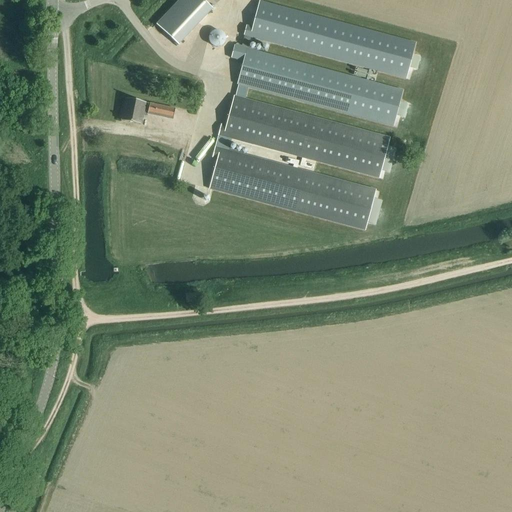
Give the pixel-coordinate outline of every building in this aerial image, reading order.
[(209,12),(196,0),(179,0),(153,28),(175,49),(209,12)] [(415,43),(259,1),(252,27),(247,25),(241,47),(234,45),(231,58),(243,62),(237,85),(238,85),(245,87),(392,126),(402,90),(246,49),(250,37),(405,79),(415,43)] [(210,36),(209,37),(209,39),(209,41),(209,42),(211,44),(213,46),(215,47),(218,47),(220,46),(222,45),(224,43),(225,41),(225,38),(224,36),(223,34),(222,32),(220,31),(217,31),(215,31),(213,32),(212,33),(210,34),(210,36)] [(245,87),(238,85),(235,97),(234,96),(226,126),(220,124),(218,134),(215,146),(212,156),(217,158),(209,187),(365,229),(376,189),(220,148),(223,136),(379,177),(389,138),(242,98),(245,87)] [(172,119),(175,109),(165,107),(125,98),(120,120),(140,125),(143,115),(147,116),(147,114),(172,119)] [(189,198),(190,199),(191,201),(193,203),(196,204),(198,204),(201,203),(203,202),(204,200),(205,198),(205,195),(205,193),(203,191),(202,189),(200,188),(197,188),(195,188),(193,189),(192,190),(191,191),(190,193),(189,195),(189,196),(189,198)] [(186,302),(199,301),(198,293),(185,294),(186,302)]
